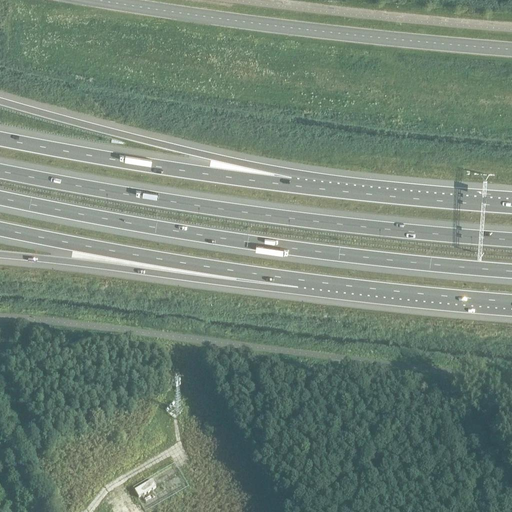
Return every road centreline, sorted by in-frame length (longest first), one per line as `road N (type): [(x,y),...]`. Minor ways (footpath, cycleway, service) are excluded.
road 1 (motorway): [(0,197),(289,247),(511,270)]
road 2 (motorway): [(511,240),(177,203),(0,172)]
road 3 (motorway): [(0,227),(300,280)]
road 4 (motorway): [(291,187),(0,102)]
road 5 (motorway): [(0,255),(228,282),(300,280)]
road 6 (motorway): [(291,187),(0,140)]
road 7 (motorway): [(511,207),(291,187)]
road 8 (motorway): [(300,280),(511,301)]
